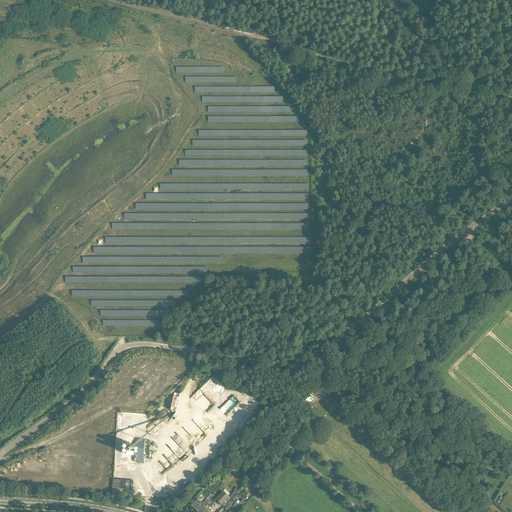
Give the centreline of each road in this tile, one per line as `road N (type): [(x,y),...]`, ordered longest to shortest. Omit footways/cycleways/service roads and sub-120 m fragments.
road 1 (unclassified): [(0,455),(129,346),(267,363),(308,359),(511,196)]
road 2 (track): [(393,0),(401,19),(445,61),(511,98)]
